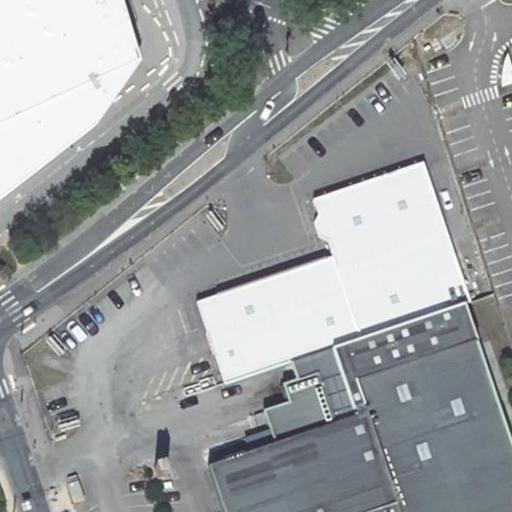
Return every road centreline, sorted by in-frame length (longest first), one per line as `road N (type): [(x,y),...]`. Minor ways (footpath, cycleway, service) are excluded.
road 1 (secondary): [(0,314),(183,181),(366,29)]
road 2 (unclassified): [(185,0),(195,53),(182,79),(0,224)]
road 3 (unknown): [(511,187),(479,77),(486,43),(476,0)]
road 4 (unclassified): [(35,511),(0,393)]
